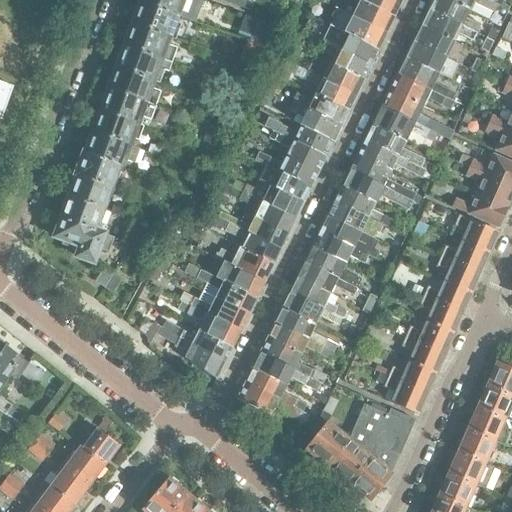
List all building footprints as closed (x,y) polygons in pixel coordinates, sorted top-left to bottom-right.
[(140,0),(140,2),(180,17),(188,20),(195,0),(140,0)] [(218,0),(245,9),(248,0),(218,0)] [(339,0),(335,9),(387,34),(395,19),(355,0),(346,0),(345,3),(339,0)] [(402,2),(397,0),(355,0),(395,19),(402,2)] [(451,0),(434,0),(430,8),(478,33),(482,26),(468,19),(472,10),(451,0)] [(488,0),(451,0),(472,10),(475,4),(493,13),(497,5),(488,0)] [(324,4),(317,1),(313,7),(321,11),(324,4)] [(140,2),(132,23),(173,38),(180,17),(140,2)] [(478,33),(430,8),(422,25),(456,43),(460,35),(473,43),(478,33)] [(387,34),(335,9),(331,18),(333,19),(330,26),(379,50),(387,34)] [(251,43),(263,47),(271,25),(259,21),(251,43)] [(132,23),(124,45),(172,63),(177,48),(170,46),(173,38),(132,23)] [(511,25),(509,24),(502,38),(510,41),(511,36),(511,25)] [(456,43),(422,25),(414,41),(463,66),(467,58),(461,56),(465,47),(456,43)] [(379,50),(330,26),(322,42),(372,66),(379,50)] [(487,37),(494,40),(498,31),(491,28),(487,37)] [(494,40),(487,37),(481,49),(488,53),(494,40)] [(414,41),(406,57),(441,74),(444,67),(459,74),(463,66),(414,41)] [(263,47),(251,43),(248,42),(241,63),(261,70),(268,49),(263,47)] [(372,66),(322,42),(319,49),(334,57),(330,64),(364,81),(372,66)] [(172,63),(124,45),(116,68),(156,83),(159,84),(164,70),(168,72),(172,63)] [(206,59),(209,51),(192,45),(189,53),(206,59)] [(406,57),(398,73),(447,98),(451,91),(436,84),(441,74),(406,57)] [(479,74),(484,62),(477,59),(471,71),(479,74)] [(356,96),(302,69),(287,62),(279,79),(285,82),(287,83),(291,74),(319,88),(315,95),(349,112),(356,96)] [(306,62),(302,69),(356,96),(364,81),(330,64),(327,72),(312,64),(311,65),(306,62)] [(116,68),(109,88),(156,106),(161,92),(154,90),(156,83),(116,68)] [(447,98),(398,73),(390,90),(425,107),(428,100),(452,112),(457,103),(447,98)] [(285,82),(279,79),(275,77),(269,91),(279,96),(285,82)] [(0,82),(0,120),(0,121),(1,121),(13,87),(0,82)] [(511,88),(506,86),(502,95),(511,98),(511,110),(511,111),(511,88)] [(156,106),(109,88),(100,111),(141,126),(148,129),(156,106)] [(421,116),(425,107),(390,90),(382,106),(438,135),(449,140),(453,131),(421,116)] [(273,102),(277,95),(269,91),(265,99),(273,102)] [(349,112),(315,95),(311,103),(297,95),(293,103),(341,127),(349,112)] [(341,127),(293,103),(289,111),(308,120),(304,128),(334,142),(341,127)] [(438,135),(382,106),(373,125),(408,142),(413,133),(434,143),(438,135)] [(100,111),(93,132),(133,147),(141,126),(100,111)] [(492,115),(488,125),(511,135),(511,111),(505,125),(502,124),(504,120),(492,115)] [(227,115),(220,130),(227,134),(235,119),(227,115)] [(300,135),(283,127),(284,125),(269,117),(264,126),(273,130),(327,157),(334,142),(304,128),(300,135)] [(408,142),(373,125),(365,140),(426,170),(433,173),(436,167),(425,162),(426,160),(404,150),(408,142)] [(511,135),(488,125),(484,133),(496,138),(498,134),(502,136),(495,151),(511,158),(511,135)] [(227,134),(210,128),(202,147),(220,153),(227,134)] [(327,157),(273,130),(269,139),(289,151),(286,157),(319,173),(327,157)] [(93,132),(85,153),(122,168),(125,169),(128,161),(135,164),(140,150),(133,147),(93,132)] [(426,170),(365,140),(358,155),(393,173),(396,166),(422,178),(426,170)] [(151,145),(148,153),(160,157),(163,149),(151,145)] [(122,168),(85,153),(84,153),(75,176),(76,177),(114,190),(122,168)] [(262,154),(258,163),(311,188),(319,173),(286,157),(282,165),(262,154)] [(258,163),(250,158),(243,155),(240,163),(275,180),(272,186),(275,187),(274,189),(304,203),(311,188),(258,163)] [(393,173),(358,155),(351,170),(414,202),(418,195),(388,181),(393,173)] [(463,155),(459,164),(469,168),(473,159),(463,155)] [(473,159),(469,168),(511,186),(511,163),(494,155),(487,170),(483,169),(485,164),(473,159)] [(511,199),(511,186),(469,168),(465,177),(477,182),(479,178),(482,180),(476,194),(508,208),(511,199)] [(414,202),(351,170),(343,186),(377,203),(380,198),(409,212),(414,202)] [(209,175),(200,172),(191,194),(193,195),(203,199),(212,176),(209,175)] [(114,190),(76,177),(69,196),(107,211),(114,190)] [(237,181),(233,188),(296,218),(304,203),(274,189),(259,181),(255,189),(246,184),(246,186),(237,181)] [(233,188),(228,186),(224,194),(248,205),(244,212),(289,234),(296,218),(233,188)] [(377,203),(343,186),(335,201),(394,231),(398,223),(374,211),(377,203)] [(508,208),(476,194),(469,209),(466,207),(468,203),(456,198),(452,208),(499,228),(508,208)] [(207,201),(193,195),(184,216),(198,221),(207,201)] [(101,226),(107,211),(69,196),(61,218),(114,238),(115,238),(118,232),(101,226)] [(335,201),(328,216),(373,239),(376,232),(378,233),(379,232),(396,240),(391,249),(398,252),(406,237),(394,231),(335,201)] [(127,210),(115,205),(111,214),(124,219),(127,210)] [(443,214),(446,209),(437,206),(435,211),(443,215),(443,214)] [(289,234),(244,212),(240,221),(221,211),(220,212),(216,210),(214,214),(213,214),(213,215),(281,249),(289,234)] [(281,249),(213,215),(208,226),(215,229),(217,225),(226,230),(225,232),(245,242),(242,248),(274,264),(281,249)] [(460,241),(488,253),(497,232),(459,215),(454,227),(464,231),(460,241)] [(373,239),(328,216),(320,232),(369,256),(376,260),(380,252),(376,250),(380,242),(373,239)] [(109,250),(114,238),(61,218),(54,238),(63,241),(61,246),(78,252),(76,257),(94,264),(100,247),(109,250)] [(420,222),(418,221),(408,241),(419,246),(428,226),(425,225),(420,222)] [(320,232),(313,247),(347,264),(351,257),(365,264),(369,256),(320,232)] [(169,241),(165,249),(173,252),(176,244),(169,241)] [(488,253),(460,241),(456,250),(446,246),(437,267),(445,271),(450,261),(451,261),(479,274),(488,253)] [(274,264),(242,248),(240,247),(236,256),(221,249),(219,254),(217,253),(214,258),(224,263),(265,282),(274,264)] [(313,247),(305,262),(358,289),(362,280),(344,271),(347,264),(313,247)] [(451,261),(442,281),(471,294),(479,274),(451,261)] [(358,289),(305,262),(298,278),(332,295),(335,287),(355,297),(358,289)] [(265,282),(224,263),(217,278),(257,298),(265,282)] [(217,278),(188,264),(182,276),(189,280),(191,277),(207,284),(203,292),(248,315),(257,298),(217,278)] [(104,268),(96,281),(104,286),(113,273),(104,268)] [(122,279),(113,273),(104,286),(113,292),(122,279)] [(332,295),(298,278),(290,293),(344,320),(348,310),(339,306),(337,309),(327,304),(332,295)] [(471,294),(442,281),(438,290),(428,286),(424,297),(462,313),(471,294)] [(421,296),(424,289),(415,285),(412,292),(421,296)] [(248,315),(203,292),(199,300),(183,292),(179,301),(181,302),(240,331),(248,315)] [(344,320),(290,293),(283,308),(317,325),(320,318),(346,330),(350,323),(344,320)] [(369,314),(377,298),(370,295),(362,311),(369,314)] [(462,313),(424,297),(419,307),(429,312),(425,320),(453,333),(462,313)] [(240,331),(181,302),(177,310),(202,323),(199,329),(233,347),(240,331)] [(317,325),(283,308),(275,323),(332,352),(336,344),(328,341),(314,333),(317,326),(317,325)] [(353,318),(346,315),(344,320),(350,323),(351,323),(353,318)] [(425,320),(416,341),(445,353),(453,333),(425,320)] [(167,322),(164,328),(225,363),(233,347),(199,329),(198,332),(203,335),(202,337),(200,336),(199,338),(167,322)] [(138,331),(146,337),(152,329),(144,323),(138,331)] [(275,323),(268,338),(303,356),(306,349),(328,360),(332,352),(275,323)] [(411,326),(409,332),(399,327),(394,338),(404,343),(402,347),(412,352),(407,361),(436,374),(445,353),(416,341),(415,340),(419,330),(411,326)] [(225,363),(164,328),(161,327),(157,335),(176,346),(177,345),(189,353),(185,359),(199,368),(213,377),(217,380),(225,363)] [(268,338),(261,353),(324,384),(328,376),(314,369),(313,371),(299,364),(303,356),(268,338)] [(0,392),(7,384),(10,386),(16,377),(18,379),(21,374),(36,385),(43,374),(1,344),(3,341),(0,339),(0,392)] [(324,384),(261,353),(253,369),(288,386),(291,379),(317,392),(318,390),(331,396),(334,389),(324,384)] [(139,372),(144,366),(138,361),(133,367),(139,372)] [(436,374),(407,361),(403,371),(393,367),(391,373),(389,377),(427,394),(436,374)] [(487,384),(511,395),(511,369),(496,363),(487,384)] [(375,371),(389,377),(391,373),(377,367),(375,371)] [(253,369),(246,384),(302,411),(305,404),(284,394),(288,386),(253,369)] [(427,394),(389,377),(384,388),(396,393),(391,403),(418,415),(427,394)] [(302,411),(246,384),(238,400),(273,417),(277,409),(283,412),(282,414),(297,421),(298,420),(306,424),(310,416),(302,411)] [(511,395),(487,384),(477,407),(505,419),(511,402),(511,395)] [(0,398),(0,412),(7,417),(7,416),(12,420),(18,411),(14,407),(0,398)] [(385,422),(388,415),(364,404),(348,440),(363,452),(377,464),(392,475),(410,433),(385,422)] [(505,419),(477,407),(467,429),(495,442),(505,419)] [(391,409),(388,415),(385,422),(410,433),(415,420),(391,409)] [(18,411),(12,420),(26,430),(32,421),(18,411)] [(327,467),(348,440),(327,424),(331,416),(322,411),(304,444),(308,447),(306,450),(327,467)] [(66,422),(55,414),(48,423),(60,433),(66,422)] [(102,423),(98,429),(105,435),(110,429),(102,423)] [(98,429),(83,449),(105,466),(120,446),(105,435),(98,429)] [(495,442),(467,429),(457,451),(485,464),(495,442)] [(54,446),(39,435),(33,443),(48,454),(54,446)] [(348,440),(327,467),(342,479),(363,452),(348,440)] [(48,454),(33,443),(27,452),(42,462),(48,454)] [(105,466),(83,449),(80,447),(66,467),(91,486),(105,466)] [(457,451),(447,474),(475,486),(485,464),(457,451)] [(363,452),(342,479),(357,490),(377,464),(363,452)] [(377,464),(357,490),(371,501),(376,495),(377,496),(384,487),(382,486),(392,475),(377,464)] [(66,467),(51,486),(76,505),(91,486),(66,467)] [(25,485),(10,474),(3,482),(19,493),(25,485)] [(447,474),(438,495),(466,508),(475,486),(447,474)] [(142,511),(205,511),(207,510),(168,478),(160,488),(153,496),(141,510),(142,511)] [(19,493),(3,482),(0,487),(0,492),(12,501),(19,493)] [(153,496),(160,488),(156,485),(149,493),(153,496)] [(51,486),(36,506),(44,511),(70,511),(76,505),(51,486)] [(473,511),(466,508),(438,495),(430,511),(473,511)] [(509,511),(511,507),(511,502),(504,499),(498,511),(499,511),(509,511)]
